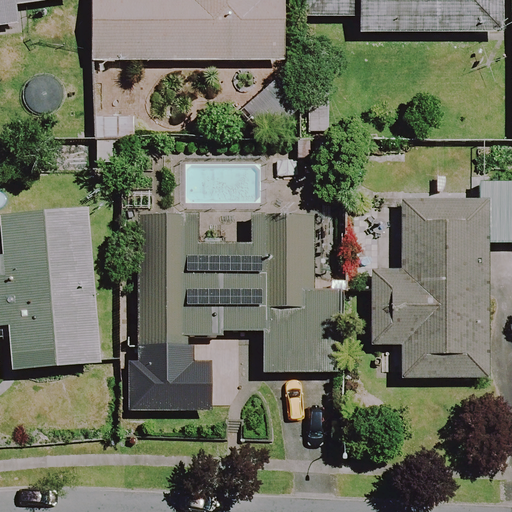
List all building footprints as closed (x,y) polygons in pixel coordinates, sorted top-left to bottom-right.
[(0,0),(0,36),(18,34),(16,13),(68,6),(67,0),(0,0)] [(278,67),(277,0),(91,0),(92,68),(278,67)] [(498,41),(498,0),(307,0),(307,24),(357,24),(357,41),(498,41)] [(511,249),(511,187),(476,187),(475,206),(398,205),(397,277),(371,277),(369,350),(400,351),(400,384),(482,385),(485,249),(511,249)] [(319,296),(322,222),(139,216),(135,352),(184,354),(185,338),(262,341),(261,378),(331,380),(334,297),(319,296)] [(0,378),(97,370),(84,217),(0,224),(0,248),(1,264),(0,264),(0,378)]
